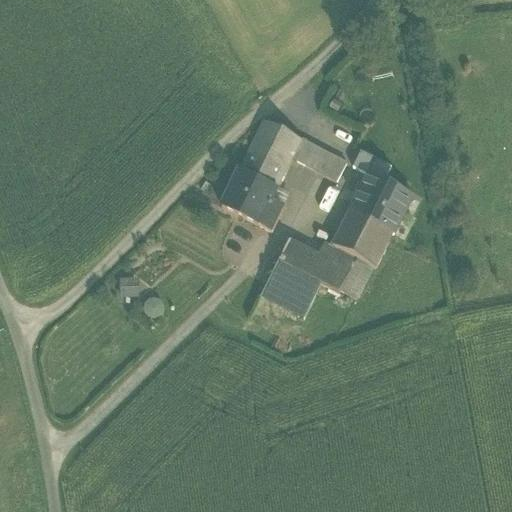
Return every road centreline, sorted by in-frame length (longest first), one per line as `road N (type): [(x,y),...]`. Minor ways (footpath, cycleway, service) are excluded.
road 1 (track): [(16,327),(56,311),(378,0)]
road 2 (unclassified): [(57,511),(49,450),(0,286)]
